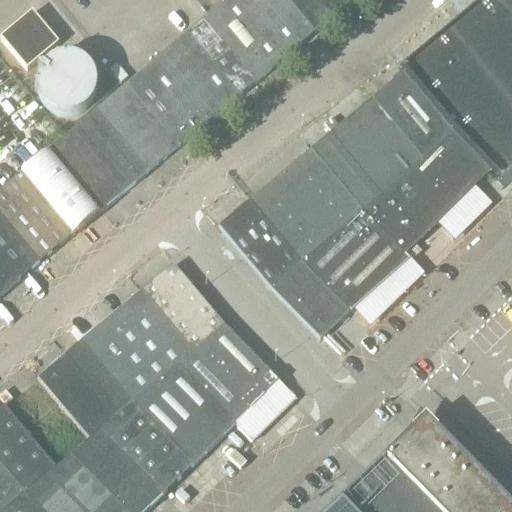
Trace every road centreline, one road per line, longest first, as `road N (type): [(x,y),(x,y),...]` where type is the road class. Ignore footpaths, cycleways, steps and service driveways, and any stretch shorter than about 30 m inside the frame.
road 1 (unclassified): [(168,217),(424,0)]
road 2 (unclassified): [(168,217),(350,414)]
road 3 (unclassified): [(350,414),(511,251)]
road 4 (unclassified): [(0,357),(168,217)]
road 5 (unclassified): [(248,511),(350,414)]
